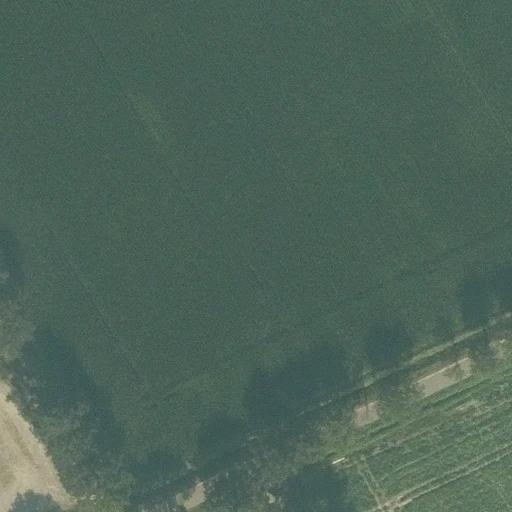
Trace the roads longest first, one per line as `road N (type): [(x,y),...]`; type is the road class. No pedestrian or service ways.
road 1 (unclassified): [(260,462),(511,345)]
road 2 (track): [(0,333),(105,511)]
